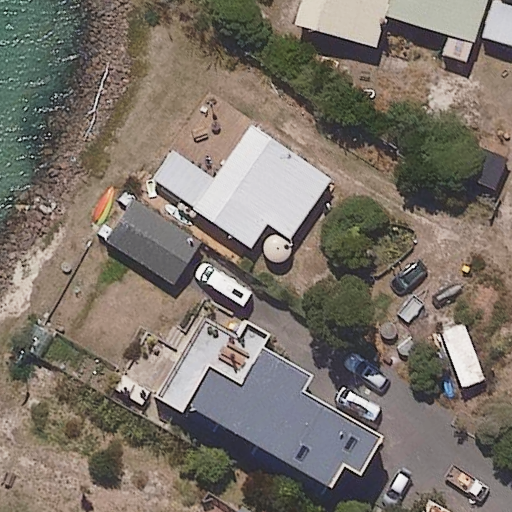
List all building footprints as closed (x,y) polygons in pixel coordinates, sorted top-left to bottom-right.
[(296,0),(292,16),(372,40),(381,9),(447,28),(441,49),(465,56),(473,29),(511,40),(511,1),(508,0),(296,0)] [(327,174),(211,92),(153,174),(246,241),(264,215),(286,231),(327,174)] [(197,238),(132,196),(106,237),(170,279),(197,238)] [(269,341),(209,307),(159,394),(326,490),(340,466),(356,476),(377,438),(296,392),(306,375),(263,351),(269,341)] [(456,511),(433,499),(425,511),(456,511)] [(253,511),(238,503),(232,511),(253,511)]
